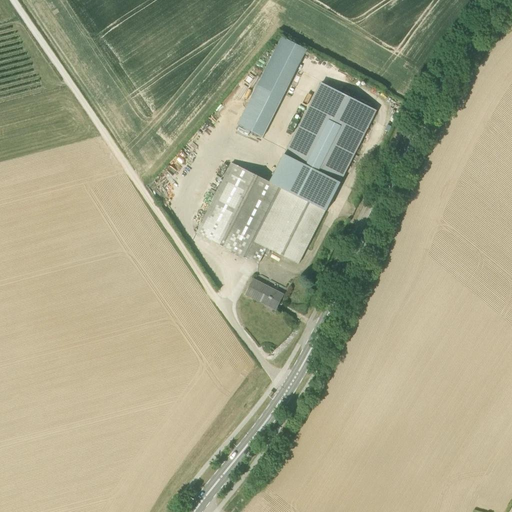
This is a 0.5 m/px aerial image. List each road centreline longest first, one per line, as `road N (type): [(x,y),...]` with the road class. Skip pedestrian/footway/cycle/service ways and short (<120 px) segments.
road 1 (secondary): [(194,511),(307,356),(436,95),(505,0)]
road 2 (track): [(12,0),(285,392)]
